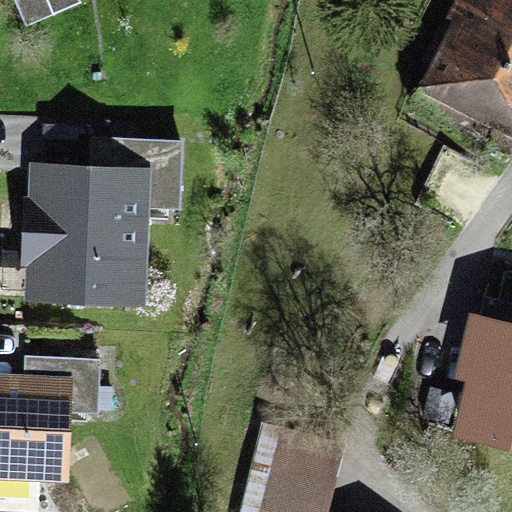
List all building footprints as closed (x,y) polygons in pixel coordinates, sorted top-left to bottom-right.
[(85,1),(84,0),(16,0),(27,25),(85,1)] [(511,123),(511,120),(511,0),(488,0),(454,69),(437,60),(426,82),(511,123)] [(44,164),(43,205),(23,204),(22,244),(37,244),(35,288),(134,291),(137,200),(182,201),(184,135),(112,132),(111,166),(44,164)] [(511,437),(511,318),(480,311),(466,366),(476,369),(462,425),(511,437)] [(100,408),(101,353),(24,350),(24,380),(0,379),(0,460),(61,462),(62,407),(100,408)] [(320,511),(337,441),(282,429),(262,511),(320,511)]
